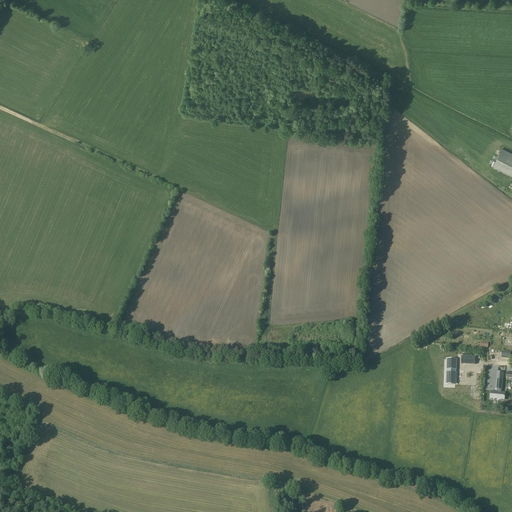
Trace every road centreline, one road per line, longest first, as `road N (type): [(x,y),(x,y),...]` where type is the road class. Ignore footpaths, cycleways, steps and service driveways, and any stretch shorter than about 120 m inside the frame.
road 1 (track): [(0,107),(268,231)]
road 2 (track): [(255,376),(355,371),(511,283)]
